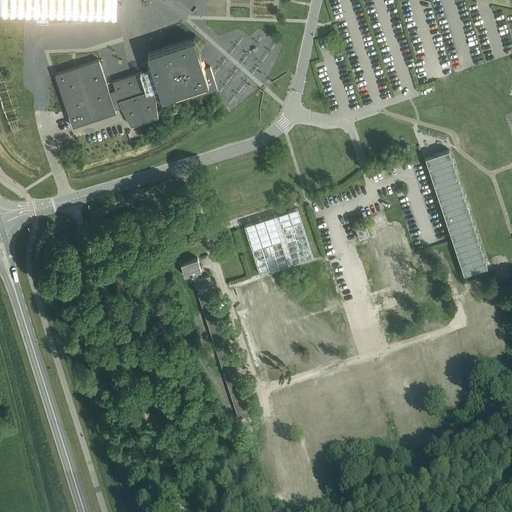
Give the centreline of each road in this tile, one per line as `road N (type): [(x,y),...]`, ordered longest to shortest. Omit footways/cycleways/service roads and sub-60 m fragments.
road 1 (unclassified): [(185,167),(263,142),(284,124),(319,0)]
road 2 (unclassified): [(257,389),(185,167)]
road 3 (secondary): [(83,511),(16,296)]
road 4 (unclassified): [(257,389),(463,325)]
road 5 (unclassified): [(0,221),(185,167)]
road 6 (unknown): [(291,110),(155,0)]
